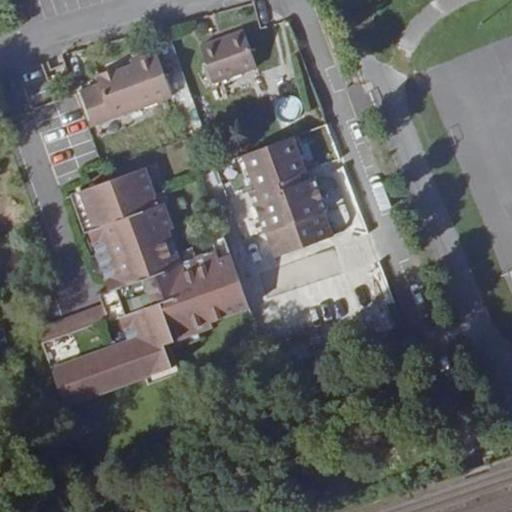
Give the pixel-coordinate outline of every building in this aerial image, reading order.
[(200,47),(213,83),(258,67),(245,31),(200,47)] [(132,64),(158,55),(156,50),(130,59),(132,64)] [(62,54),(41,64),(48,84),(70,76),(62,54)] [(80,92),(93,125),(172,96),(158,55),(132,64),(121,68),(121,65),(95,75),(99,85),(80,92)] [(85,129),(69,136),(77,154),(93,147),(85,129)] [(294,169),(281,133),(231,151),(244,185),(238,187),(253,230),(255,229),(264,253),(321,233),(312,208),(315,207),(311,195),(307,184),(303,173),(296,175),(291,176),(289,170),(294,169)] [(247,301),(229,252),(218,257),(215,248),(195,255),(180,261),(176,252),(171,239),(164,242),(160,230),(171,226),(163,203),(157,205),(153,194),(144,168),(81,191),(94,228),(89,230),(110,289),(98,293),(101,303),(38,326),(66,401),(143,372),(174,361),(165,338),(163,332),(171,329),(173,335),(199,326),(210,321),(209,316),(247,301)] [(307,184),(311,195),(328,197),(324,186),(307,184)] [(164,190),(153,194),(157,205),(163,203),(168,200),(164,190)] [(89,230),(94,228),(81,191),(70,195),(83,232),(89,230)] [(171,226),(160,230),(164,242),(171,239),(175,237),(171,226)] [(218,257),(229,252),(223,234),(211,238),(215,248),(218,257)] [(192,246),(176,252),(180,261),(195,255),(192,246)] [(199,326),(173,335),(176,343),(202,334),(199,326)] [(171,329),(163,332),(165,338),(173,335),(171,329)] [(174,361),(143,372),(146,379),(176,368),(174,361)]
